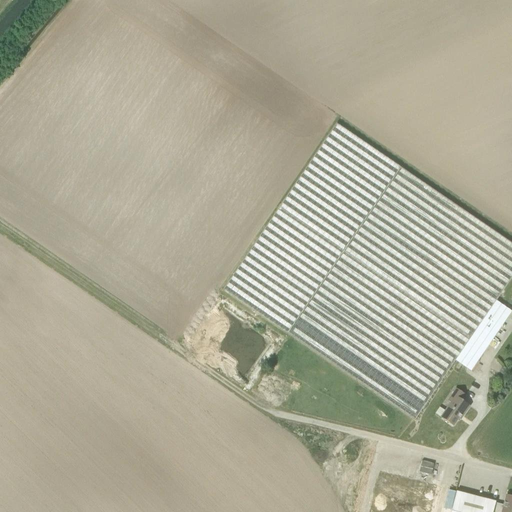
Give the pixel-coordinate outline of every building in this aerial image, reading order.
[(511,277),(511,244),(453,204),(337,124),(223,290),(287,334),(288,334),(415,420),(455,361),(485,318),(511,277)] [(471,372),(501,328),(485,318),(455,361),(471,372)] [(503,366),(499,372),(505,376),(509,370),(503,366)] [(436,414),(441,417),(453,426),(458,418),(460,420),(469,407),(461,401),(465,396),(456,389),(449,399),(452,401),(445,411),(440,407),(436,414)] [(422,461),(419,472),(431,475),(434,464),(422,461)] [(492,511),(495,503),(495,502),(456,492),(450,511),(492,511)] [(511,511),(511,497),(506,496),(504,505),(495,503),(492,511),(511,511)]
